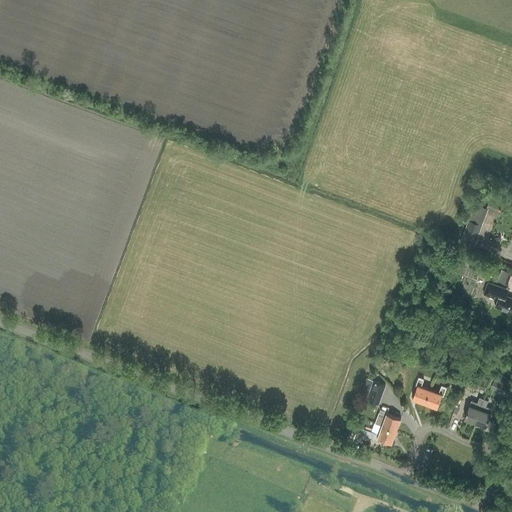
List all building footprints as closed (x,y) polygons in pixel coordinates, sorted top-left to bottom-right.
[(460,243),(474,248),(482,225),(469,220),(460,243)] [(486,288),(484,294),(491,297),(498,299),(495,307),(511,312),(511,297),(497,293),(499,286),(488,282),(486,288)] [(392,352),(396,341),(389,338),(384,350),(392,352)] [(472,372),(467,383),(470,384),(485,391),(490,379),(474,373),(472,372)] [(425,403),(430,389),(421,386),(424,378),(419,376),(417,383),(418,384),(413,399),(425,403)] [(500,392),(504,381),(494,377),(490,389),(500,392)] [(386,385),(373,380),(366,400),(379,404),(386,385)] [(430,389),(425,403),(437,408),(443,394),(445,394),(447,387),(442,385),(439,392),(430,389)] [(469,405),(465,418),(476,422),(484,399),(480,397),(478,403),(472,401),(470,405),(469,405)] [(484,399),(476,422),(486,426),(488,421),(493,408),(486,406),(488,401),(484,399)] [(380,408),(374,423),(382,426),(396,431),(401,418),(387,413),(387,411),(380,408)] [(353,425),(352,430),(360,433),(361,433),(366,435),(366,436),(377,440),(378,438),(379,434),(373,432),(371,431),(353,425)] [(379,434),(378,438),(392,443),(396,431),(382,426),(379,434)]
